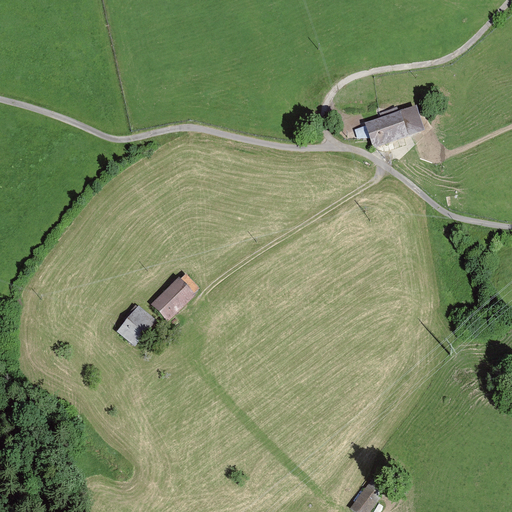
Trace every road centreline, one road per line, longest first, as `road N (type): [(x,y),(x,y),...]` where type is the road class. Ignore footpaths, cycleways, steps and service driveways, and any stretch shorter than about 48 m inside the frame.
road 1 (track): [(332,151),(183,130),(109,141),(0,102)]
road 2 (track): [(507,0),(445,58),(339,89),(315,119),(332,151)]
road 3 (track): [(386,174),(221,276),(181,312)]
road 4 (track): [(332,151),(370,160),(438,214),(511,226)]
